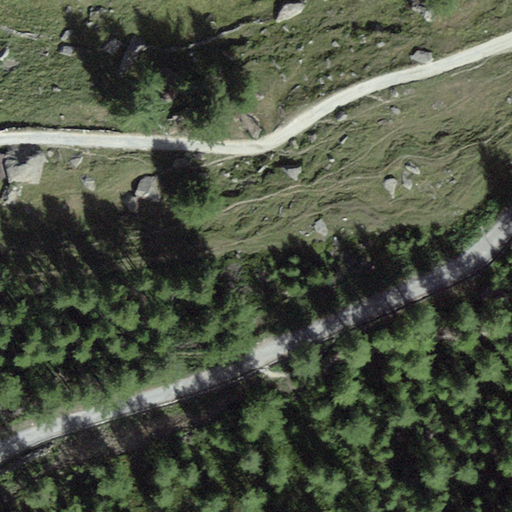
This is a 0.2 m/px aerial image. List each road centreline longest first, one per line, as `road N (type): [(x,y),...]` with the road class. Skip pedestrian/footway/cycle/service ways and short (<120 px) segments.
road 1 (track): [(0,139),(255,147),(359,89),(511,39)]
road 2 (track): [(264,359),(437,286),(511,213)]
road 3 (track): [(0,454),(78,418),(219,381),(264,359)]
